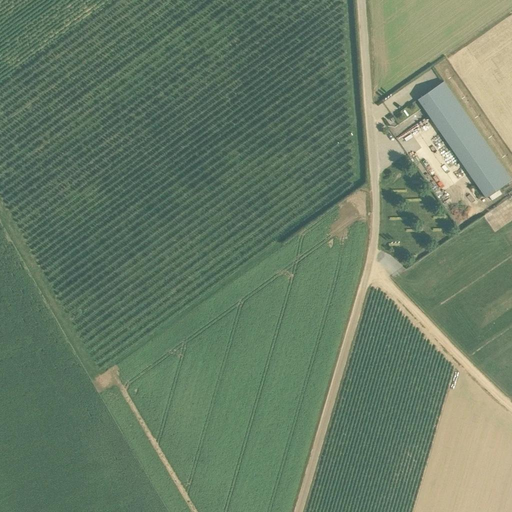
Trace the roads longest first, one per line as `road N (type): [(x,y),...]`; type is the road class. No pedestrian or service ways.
road 1 (unclassified): [(295,511),(370,247),(354,0)]
road 2 (track): [(511,406),(366,263)]
